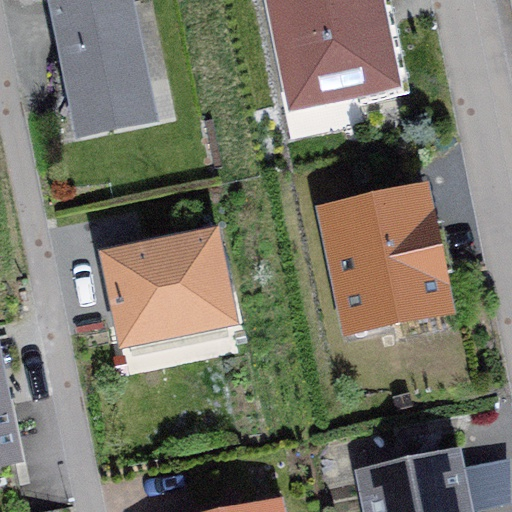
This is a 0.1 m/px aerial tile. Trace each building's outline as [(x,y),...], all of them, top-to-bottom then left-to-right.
[(150,121),(125,0),(53,0),(81,135),(150,121)] [(361,27),(355,0),(273,0),(292,91),(306,100),(324,96),(333,83),(372,75),(379,65),(373,35),(361,27)] [(442,311),(418,195),(328,214),(351,329),(442,311)] [(231,323),(213,236),(105,258),(123,345),(231,323)] [(0,464),(14,461),(0,391),(0,464)] [(462,511),(452,459),(365,476),(372,511),(462,511)]
